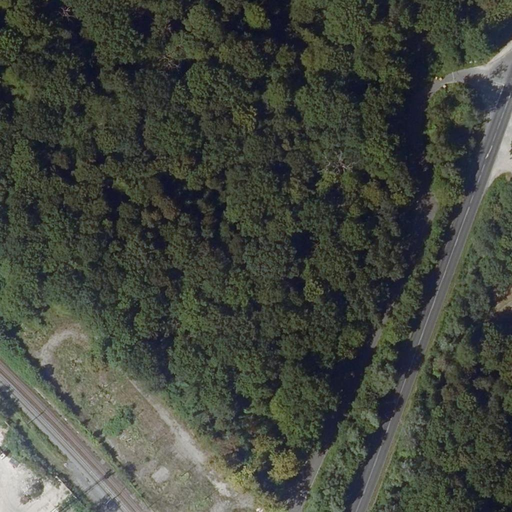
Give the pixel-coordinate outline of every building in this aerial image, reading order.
[(25,326),(20,330),(29,342),(34,338),(25,326)] [(76,367),(65,379),(70,384),(81,372),(76,367)] [(118,381),(107,390),(111,396),(123,386),(118,381)] [(82,400),(94,389),(90,383),(77,394),(82,400)] [(92,412),(107,400),(102,395),(88,407),(92,412)] [(137,404),(128,412),(133,417),(141,409),(137,404)] [(148,442),(163,428),(158,423),(143,437),(148,442)] [(131,454),(136,459),(148,447),(142,442),(131,454)] [(143,465),(149,456),(144,452),(137,461),(143,465)] [(157,479),(168,471),(164,466),(154,473),(157,479)]
